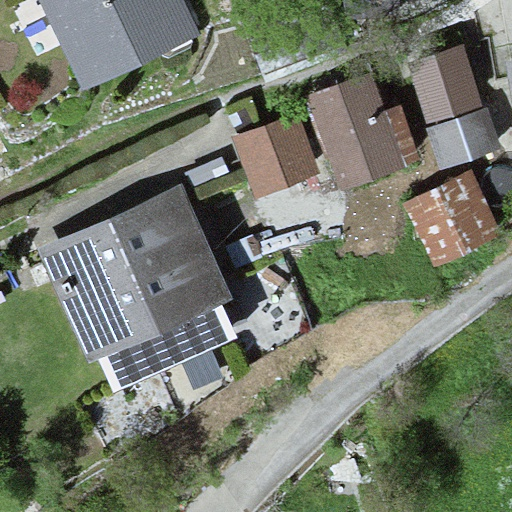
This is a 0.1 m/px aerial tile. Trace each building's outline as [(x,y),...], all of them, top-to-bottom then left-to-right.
[(195,0),(53,0),(94,84),(209,29),(195,0)] [(473,45),(420,61),(438,122),(492,106),(473,45)] [(376,74),(319,97),(355,187),(413,163),(376,74)] [(494,110),(431,134),(446,172),(509,148),(494,110)] [(300,117),(242,142),(267,199),(325,173),(300,117)] [(481,175),(412,209),(442,269),(511,234),(481,175)] [(188,185),(49,250),(100,358),(239,293),(188,185)]
